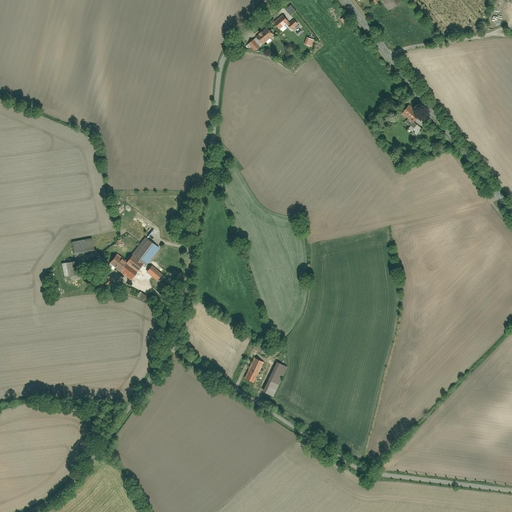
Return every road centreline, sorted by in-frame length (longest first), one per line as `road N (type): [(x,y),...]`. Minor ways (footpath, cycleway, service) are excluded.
road 1 (residential): [(511,487),(372,470),(168,343)]
road 2 (residential): [(168,343),(200,215),(222,65),(283,0)]
road 3 (secondary): [(511,214),(344,0)]
road 4 (residential): [(168,343),(69,482),(27,511)]
road 5 (track): [(387,53),(511,24)]
